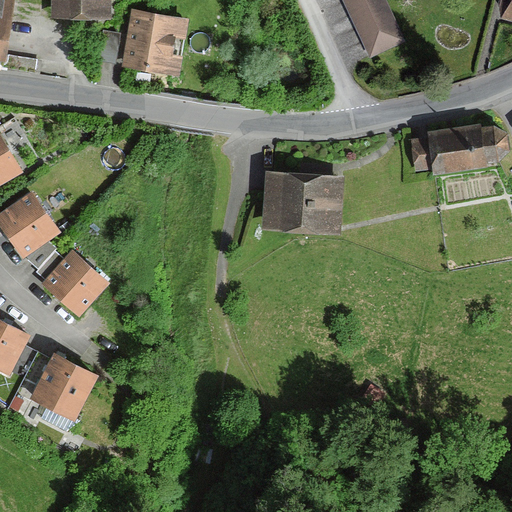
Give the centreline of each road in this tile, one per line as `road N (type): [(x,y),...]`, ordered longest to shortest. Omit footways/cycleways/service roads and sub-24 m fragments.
road 1 (unclassified): [(0,87),(303,124),(357,121),(511,80)]
road 2 (track): [(262,511),(280,446),(269,408),(232,351),(218,295),(227,219),(259,124)]
road 3 (residential): [(0,264),(109,369)]
road 4 (track): [(357,121),(309,0)]
